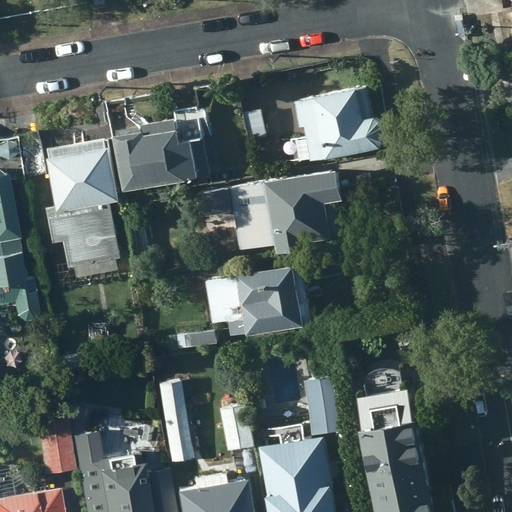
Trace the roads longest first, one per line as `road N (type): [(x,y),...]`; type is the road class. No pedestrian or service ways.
road 1 (residential): [(433,4),(511,449)]
road 2 (residential): [(0,78),(433,4)]
